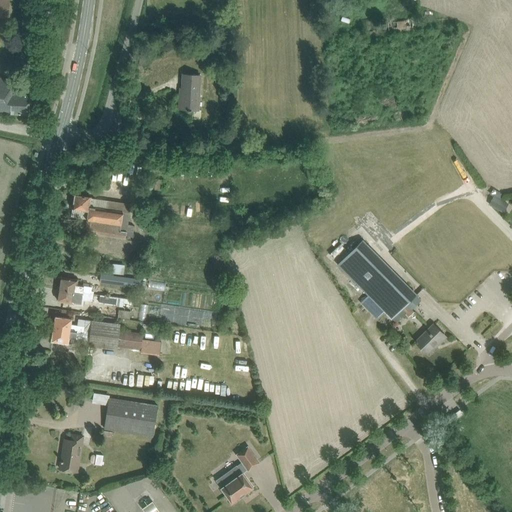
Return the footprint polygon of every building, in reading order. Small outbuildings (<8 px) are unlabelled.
[(0,0),(0,16),(9,17),(9,0),(0,0)] [(202,41),(200,48),(210,52),(213,46),(202,41)] [(139,64),(145,65),(148,53),(141,51),(139,64)] [(261,98),(294,97),(294,79),(317,79),(316,61),(253,62),(253,81),(261,80),(261,98)] [(192,109),(198,110),(200,75),(183,74),(181,108),(188,109),(188,110),(191,110),(192,109)] [(0,77),(0,113),(11,115),(11,113),(28,114),(29,95),(12,94),(13,80),(0,77)] [(151,179),(150,189),(162,190),(163,180),(151,179)] [(493,189),(490,194),(493,196),(494,195),(501,199),(503,194),(493,189)] [(251,203),(267,199),(265,191),(249,195),(251,203)] [(128,224),(131,204),(91,198),(91,196),(74,194),(72,208),(83,209),(83,211),(88,211),(85,232),(132,239),(135,225),(128,224)] [(493,196),(489,204),(503,211),(508,203),(501,199),(494,195),(493,196)] [(360,240),(337,263),(368,294),(360,302),(377,319),(385,311),(396,322),(405,313),(408,317),(414,311),(407,304),(416,295),(360,240)] [(101,273),(100,282),(134,287),(135,278),(101,273)] [(62,277),(60,289),(93,294),(93,291),(91,291),(92,287),(77,285),(78,279),(62,277)] [(113,296),(129,299),(130,289),(114,287),(113,296)] [(92,300),(93,294),(60,289),(58,301),(74,303),(75,298),(92,300)] [(132,299),(129,299),(113,296),(100,295),(99,303),(123,306),(123,302),(131,304),(132,299)] [(141,303),(140,310),(147,311),(148,304),(141,303)] [(119,309),(118,317),(129,319),(131,311),(119,309)] [(56,316),(54,328),(76,332),(89,334),(90,334),(90,327),(85,326),(81,326),(78,325),(71,324),(72,319),(56,316)] [(86,320),(85,326),(90,327),(90,334),(88,346),(118,349),(118,347),(141,349),(141,350),(155,352),(160,352),(161,341),(156,341),(142,339),(143,333),(119,330),(120,325),(120,324),(95,321),(89,320),(86,320)] [(436,346),(446,336),(433,324),(416,341),(427,353),(435,345),(436,346)] [(54,328),(52,340),(67,342),(68,336),(75,337),(76,332),(54,328)] [(110,397),(105,429),(153,436),(158,405),(110,397)] [(60,468),(78,471),(83,436),(72,434),(71,440),(64,439),(60,468)] [(221,487),(232,502),(253,487),(243,473),(248,470),(248,471),(260,462),(248,446),(236,454),(242,462),(237,466),(237,465),(216,480),(221,487)] [(160,511),(152,501),(142,508),(145,511),(160,511)]
